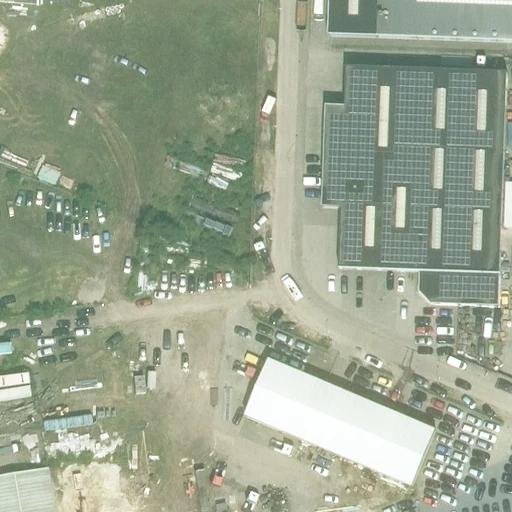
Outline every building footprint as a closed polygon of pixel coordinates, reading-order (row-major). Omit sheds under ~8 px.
[(511,0),(328,0),(328,37),(447,41),(511,43),(511,0)] [(338,270),(418,273),(418,292),(430,305),(498,308),(506,74),(346,68),(344,109),(326,108),(322,209),(340,210),(338,270)] [(434,433),(268,362),(244,418),(410,489),(434,433)] [(216,462),(219,425),(149,418),(145,453),(161,455),(160,462),(199,466),(200,461),(216,462)] [(0,477),(0,511),(52,511),(45,470),(0,477)] [(311,475),(305,481),(341,511),(346,505),(311,475)] [(290,511),(281,488),(256,498),(261,511),(290,511)]
